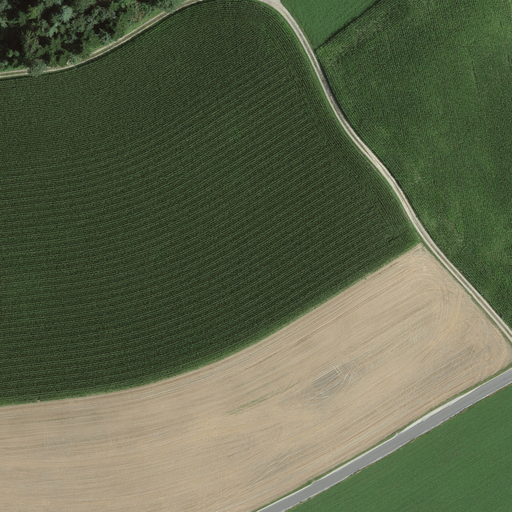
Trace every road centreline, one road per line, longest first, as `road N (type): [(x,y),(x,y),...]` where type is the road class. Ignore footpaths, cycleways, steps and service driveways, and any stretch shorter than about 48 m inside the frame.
road 1 (track): [(282,9),(354,138),(511,337)]
road 2 (unclassified): [(511,377),(270,511)]
road 3 (track): [(201,0),(108,51),(0,75)]
